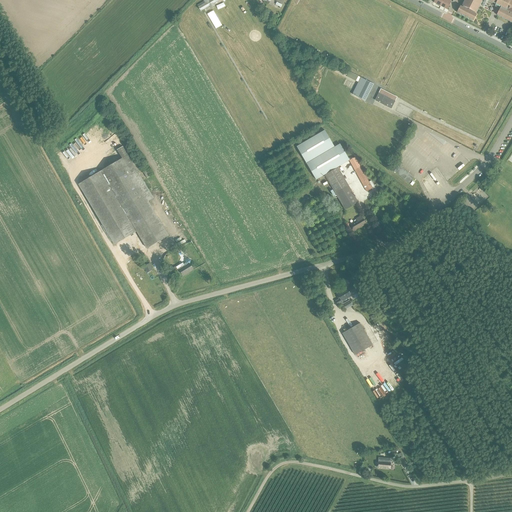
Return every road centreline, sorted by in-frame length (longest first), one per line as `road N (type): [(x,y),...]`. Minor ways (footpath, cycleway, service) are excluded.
road 1 (unclassified): [(0,410),(168,308),(383,247),(422,221)]
road 2 (unclassified): [(354,475),(411,486),(511,474)]
road 3 (residential): [(422,221),(486,161),(511,120)]
road 4 (track): [(247,511),(282,463),(354,475)]
